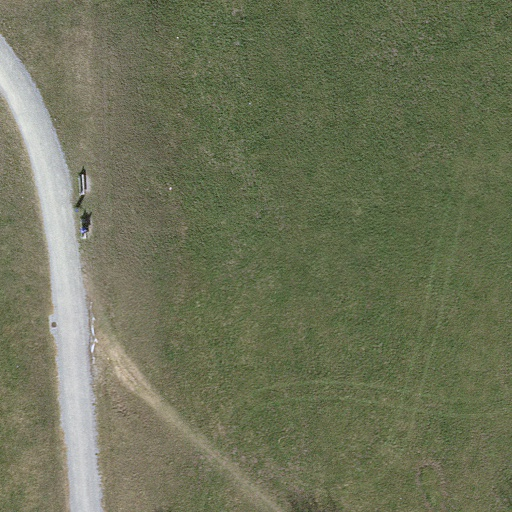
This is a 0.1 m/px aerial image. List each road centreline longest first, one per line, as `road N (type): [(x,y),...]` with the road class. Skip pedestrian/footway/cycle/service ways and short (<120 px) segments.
road 1 (track): [(73,312),(42,137),(0,63)]
road 2 (track): [(88,511),(73,312)]
